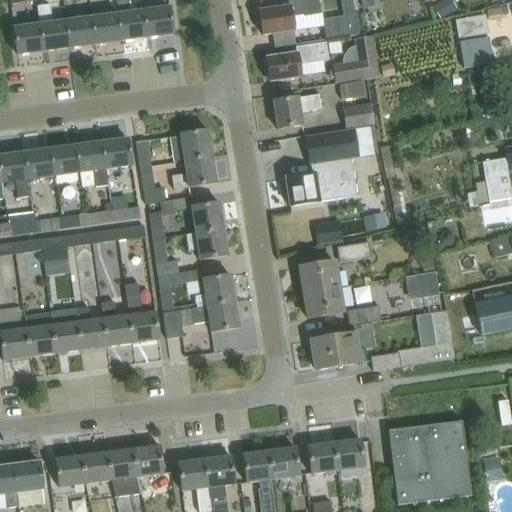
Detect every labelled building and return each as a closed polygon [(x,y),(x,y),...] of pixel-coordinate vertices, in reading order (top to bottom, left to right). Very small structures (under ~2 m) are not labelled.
[(117,16),(121,42),(147,39),(143,12),(131,14),(129,0),(115,0),(117,16)] [(287,0),(289,7),(259,12),(263,36),(282,33),(294,31),(293,29),(295,28),(293,17),(293,16),(304,14),(304,15),(319,13),(317,0),(287,0)] [(339,0),(343,17),(322,20),(323,26),(326,41),(327,41),(340,39),(359,36),(356,15),(355,15),(352,0),(339,0)] [(43,53),(69,49),(65,23),(52,24),(50,5),(36,7),(39,26),(43,53)] [(169,9),(143,12),(147,39),(173,35),(169,9)] [(92,19),(95,46),(121,42),(117,16),(92,19)] [(485,17),(455,22),(458,39),(488,34),(485,17)] [(92,19),(65,23),(69,49),(95,46),(92,19)] [(39,26),(33,27),(13,29),(17,56),(43,53),(39,26)] [(459,43),(463,69),(493,64),(489,38),(459,43)] [(342,61),(343,65),(333,66),(335,83),(365,78),(377,76),(372,40),(355,43),(356,47),(352,48),(348,50),(343,57),(342,61)] [(266,59),(270,83),(301,78),(299,64),(329,59),(326,43),(295,48),(296,54),(266,59)] [(319,95),(273,103),(277,131),(303,127),(301,114),(310,113),(310,111),(321,110),(319,95)] [(373,124),(370,105),(343,109),(346,129),(373,124)] [(497,119),(478,122),(481,140),(499,137),(497,119)] [(370,128),(355,130),(359,159),(375,157),(370,128)] [(285,180),(289,208),(319,203),(319,202),(334,200),(357,196),(351,161),(359,159),(355,130),(305,138),(310,164),(312,176),(285,180)] [(160,151),(181,149),(179,131),(158,133),(160,151)] [(208,132),(180,136),(180,137),(184,162),(184,165),(212,160),(208,132)] [(105,171),(106,171),(131,167),(128,141),(101,144),(105,171)] [(106,171),(105,171),(101,144),(76,148),(79,174),(80,185),(81,185),(81,188),(95,187),(95,188),(108,186),(106,171)] [(76,148),(49,151),(53,178),(79,174),(76,148)] [(27,181),(29,181),(53,178),(49,151),(24,154),(27,181)] [(24,154),(0,157),(0,175),(1,185),(2,184),(15,183),(17,199),(31,197),(29,181),(27,181),(24,154)] [(186,175),(171,177),(173,191),(216,184),(212,160),(184,165),(186,175)] [(511,193),(509,180),(507,167),(505,160),(482,164),(489,203),(511,199),(511,193)] [(153,189),(151,170),(139,172),(144,206),(166,202),(163,188),(153,189)] [(172,194),(172,206),(200,205),(200,193),(172,194)] [(219,204),(192,209),(190,209),(194,234),(186,235),(186,236),(223,230),(219,204)] [(129,209),(110,211),(112,223),(131,220),(129,209)] [(103,212),(84,214),(86,226),(104,224),(103,212)] [(160,213),(150,214),(152,233),(163,231),(160,213)] [(24,214),(5,216),(8,237),(11,236),(27,234),(24,214)] [(77,215),(58,218),(60,230),(79,227),(77,215)] [(0,237),(8,237),(5,216),(0,216),(0,237)] [(51,219),(33,221),(34,233),(52,231),(51,219)] [(143,225),(124,228),(126,240),(144,237),(143,225)] [(117,229),(98,231),(99,244),(119,241),(117,229)] [(227,257),(223,230),(186,236),(188,251),(197,250),(199,261),(227,257)] [(90,232),(73,235),(74,247),(92,244),(90,232)] [(439,254),(444,248),(452,245),(454,237),(448,232),(439,234),(439,242),(433,249),(435,252),(439,254)] [(511,235),(490,241),(494,258),(511,254),(511,235)] [(65,236),(46,238),(48,250),(67,248),(65,236)] [(39,239),(20,242),(22,254),(23,254),(27,282),(43,280),(39,251),(40,251),(39,239)] [(164,239),(153,241),(155,256),(166,254),(164,239)] [(0,256),(14,255),(13,243),(0,244),(0,256)] [(368,245),(336,250),(339,265),(370,260),(368,245)] [(167,262),(156,264),(158,277),(178,275),(176,261),(167,262)] [(303,296),(338,290),(334,263),(299,269),(303,296)] [(178,275),(158,277),(162,314),(163,315),(175,313),(174,307),(171,287),(186,284),(199,282),(197,272),(178,275)] [(205,295),(194,296),(196,309),(235,303),(230,277),(211,280),(203,281),(205,295)] [(360,298),(376,295),(374,279),(358,282),(360,298)] [(511,328),(511,282),(471,291),(474,306),(476,316),(462,319),(466,338),(511,328)] [(124,286),(129,317),(132,345),(159,342),(155,314),(142,315),(137,284),(124,286)] [(342,314),(338,290),(303,296),(307,320),(342,314)] [(102,320),(102,321),(105,349),(132,345),(129,317),(116,319),(114,302),(100,304),(102,320)] [(196,309),(191,310),(193,325),(209,323),(211,333),(239,329),(235,303),(196,309)] [(381,322),(378,307),(347,312),(349,327),(381,322)] [(102,321),(90,322),(88,308),(75,310),(80,352),(105,349),(102,321)] [(54,355),(80,352),(75,310),(50,313),(50,312),(48,313),(54,355)] [(175,313),(163,315),(166,340),(183,338),(180,315),(180,312),(175,313)] [(455,360),(452,340),(447,312),(430,315),(434,346),(397,352),(397,354),(370,358),(373,372),(455,360)] [(27,330),(24,331),(28,359),(54,355),(48,313),(25,316),(25,321),(27,330)] [(0,324),(0,340),(0,342),(3,362),(28,359),(24,331),(27,330),(25,321),(0,324)] [(311,342),(316,371),(367,363),(365,350),(357,352),(354,335),(311,342)] [(511,425),(508,402),(498,404),(500,427),(511,425)] [(388,432),(397,507),(471,498),(462,423),(388,432)] [(360,441),(333,445),(337,474),(364,471),(360,441)] [(307,448),(310,468),(311,477),(337,474),(333,445),(307,448)] [(163,475),(162,467),(159,447),(134,451),(137,479),(163,475)] [(295,449),(269,453),(272,482),(299,479),(295,449)] [(137,479),(134,451),(107,454),(111,482),(115,497),(141,494),(139,487),(136,479),(137,479)] [(269,453),(243,456),(245,476),(246,486),(262,484),(263,492),(261,492),(263,511),(277,511),(272,482),(269,453)] [(111,482),(107,454),(80,457),(84,486),(111,482)] [(84,486),(80,457),(55,461),(59,489),(84,486)] [(231,458),(204,461),(209,500),(210,500),(225,498),(224,488),(234,486),(231,458)] [(499,458),(483,461),(486,483),(502,481),(499,458)] [(181,493),(195,491),(197,511),(210,511),(211,511),(210,500),(209,500),(204,461),(178,465),(181,493)] [(39,463),(12,466),(18,508),(44,504),(43,500),(42,491),(43,491),(42,483),(39,463)] [(12,466),(0,467),(0,510),(18,508),(12,466)] [(225,511),(224,500),(211,502),(212,511),(225,511)] [(331,511),(331,502),(312,504),(313,511),(331,511)]
